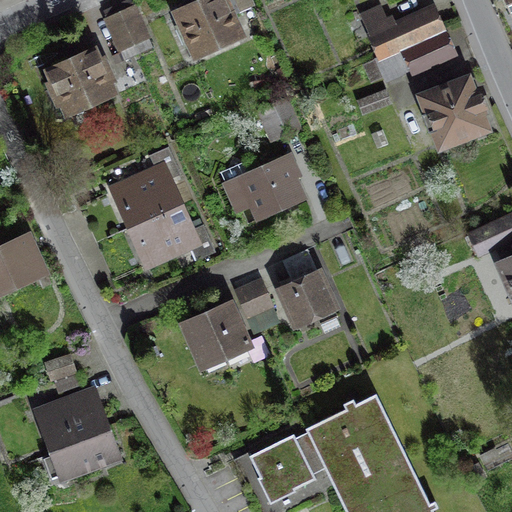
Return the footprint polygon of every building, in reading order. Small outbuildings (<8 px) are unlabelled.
[(226,0),(206,0),(168,16),(189,66),(244,42),(226,0)] [(251,0),(233,0),(239,13),(254,5),(251,0)] [(121,15),(136,48),(153,41),(137,7),(121,15)] [(383,66),(406,56),(447,38),(435,9),(396,26),(388,7),(363,18),(383,66)] [(121,55),(136,48),(121,15),(106,22),(121,55)] [(457,61),(447,38),(406,56),(416,78),(457,61)] [(98,48),(45,70),(66,119),(119,97),(98,48)] [(470,75),(417,96),(441,157),(494,137),(470,75)] [(387,93),(358,104),(364,119),(393,107),(387,93)] [(289,103),(258,115),(270,145),(301,133),(289,103)] [(290,158),(223,186),(236,217),(253,210),(259,225),(309,204),(290,158)] [(127,233),(185,207),(166,165),(109,191),(127,233)] [(185,207),(127,233),(146,276),(204,250),(185,207)] [(478,259),(511,242),(511,216),(468,237),(478,259)] [(31,235),(0,248),(0,299),(50,278),(31,235)] [(511,257),(498,264),(511,294),(511,257)] [(322,271),(277,291),(295,332),(340,313),(322,271)] [(249,289),(261,317),(275,311),(263,283),(249,289)] [(261,317),(249,289),(235,295),(247,323),(261,317)] [(233,303),(180,327),(201,374),(255,350),(233,303)] [(71,360),(47,367),(53,387),(77,379),(71,360)] [(95,393),(36,413),(63,489),(121,468),(95,393)] [(306,434),(309,439),(296,445),(293,439),(249,461),(272,506),(315,484),(312,478),(325,472),(345,511),(437,511),(439,511),(436,506),(430,508),(376,400),(356,410),(353,403),(344,408),(347,413),(306,434)]
